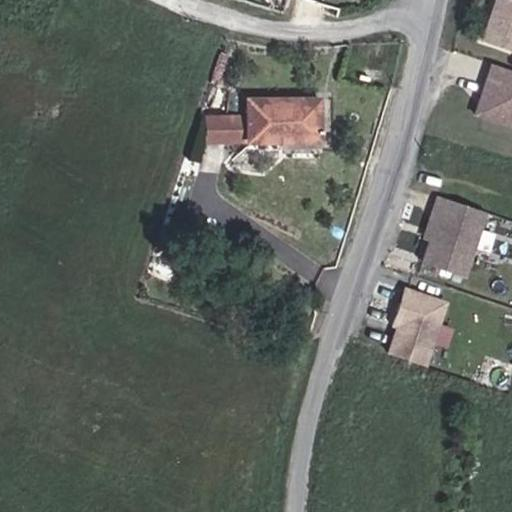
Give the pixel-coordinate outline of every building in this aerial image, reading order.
[(511,34),(511,0),(485,0),(476,28),(510,40),(511,34)] [(511,121),(511,61),(487,52),(467,104),(511,121)] [(313,91),(241,93),(241,111),(242,133),(313,132),(313,91)] [(241,111),(204,112),(200,134),(242,133),(241,111)] [(490,203),(442,186),(436,202),(442,204),(427,252),(467,266),(490,203)] [(406,319),(396,346),(431,359),(454,296),(413,281),(400,316),(406,319)]
